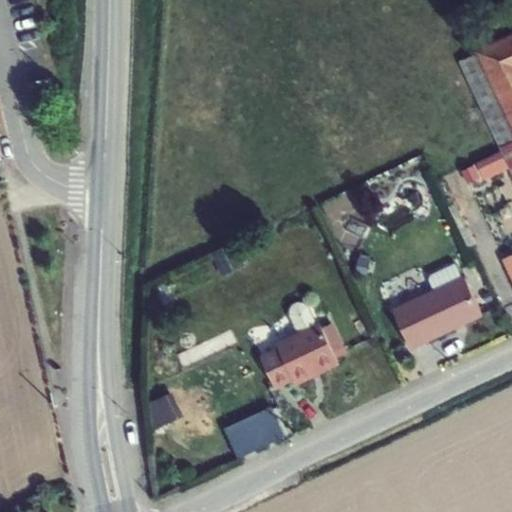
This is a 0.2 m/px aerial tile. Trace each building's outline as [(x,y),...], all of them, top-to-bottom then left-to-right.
[(511,37),(461,62),(502,149),(511,170),(511,262),(505,266),(511,279),(511,37)] [(462,171),(468,182),(475,179),(470,167),(462,171)] [(483,315),(465,277),(463,279),(456,264),(432,275),(430,282),(435,292),(394,311),(411,348),(483,315)] [(324,329),(322,326),(320,327),(311,309),(300,306),(296,308),(293,318),(302,336),(279,347),(282,352),(264,360),(278,390),(296,381),(299,386),(341,364),(339,361),(324,329)] [(349,355),(334,324),(324,329),(339,361),(349,355)] [(184,415),(173,391),(151,402),(154,431),(184,415)] [(286,436),(273,405),(225,427),(240,458),(286,436)]
